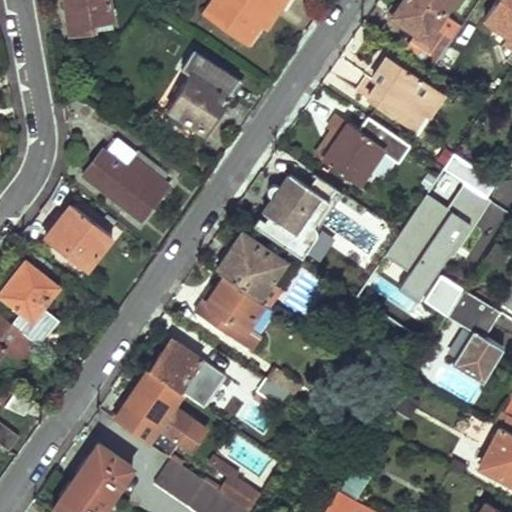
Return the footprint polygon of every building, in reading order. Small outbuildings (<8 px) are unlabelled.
[(105,0),(61,0),(65,28),(88,25),(87,15),(107,14),(105,0)] [(210,0),(203,9),(237,34),(251,15),(261,0),(274,0),(275,0),(210,0)] [(274,0),(261,0),(251,15),(259,21),(275,0),(274,0)] [(396,0),(389,11),(416,28),(425,34),(443,7),(447,0),(396,0)] [(511,0),(490,0),(482,13),(511,34),(511,0)] [(416,28),(403,46),(429,63),(459,20),(443,7),(425,34),(416,28)] [(173,92),(166,104),(205,129),(228,93),(224,91),(236,73),(191,46),(179,65),(186,70),(177,86),(173,84),(169,89),(173,92)] [(374,78),(364,93),(408,122),(419,107),(416,94),(426,80),(382,51),(366,73),(374,78)] [(426,80),(416,94),(419,107),(419,106),(423,109),(437,87),(426,80)] [(337,132),(320,156),(356,180),(383,140),(334,108),(324,123),(329,126),(337,132)] [(329,126),(312,151),(320,156),(337,132),(329,126)] [(109,128),(97,143),(121,162),(133,146),(109,128)] [(97,143),(78,168),(136,212),(164,177),(158,172),(161,168),(133,146),(121,162),(97,143)] [(252,221),(300,254),(315,232),(315,230),(315,228),(314,225),(312,223),(329,199),(327,198),(336,185),(316,172),(306,186),(286,172),(276,186),(272,183),(269,183),(267,184),(265,186),(264,188),(264,191),(265,193),(270,196),(260,209),(266,213),(262,218),(257,214),(252,221)] [(511,173),(495,199),(509,208),(511,204),(511,173)] [(66,198),(40,232),(83,265),(109,231),(66,198)] [(237,231),(213,265),(221,270),(254,294),(278,257),(237,231)] [(20,257),(0,283),(0,296),(26,315),(52,281),(20,257)] [(254,294),(221,270),(203,299),(198,295),(190,308),(244,346),(255,332),(242,323),(258,297),(254,294)] [(279,284),(266,276),(254,294),(258,297),(266,303),(279,284)] [(447,278),(413,333),(426,341),(445,309),(460,286),(447,278)] [(362,297),(356,306),(366,313),(372,304),(362,297)] [(26,335),(0,314),(0,343),(4,347),(1,351),(14,360),(31,338),(26,335)] [(38,318),(26,335),(31,338),(56,357),(69,340),(38,318)] [(451,358),(482,377),(504,342),(473,323),(451,358)] [(166,335),(144,366),(175,387),(197,356),(166,335)] [(268,364),(262,374),(288,392),(295,381),(268,364)] [(144,366),(120,400),(154,423),(152,425),(173,440),(189,418),(167,403),(178,389),(175,387),(144,366)] [(262,374),(252,388),(279,406),(288,392),(262,374)] [(15,386),(2,403),(22,412),(32,398),(15,386)] [(266,435),(276,419),(248,401),(237,417),(266,435)] [(511,421),(494,411),(488,420),(493,423),(496,424),(511,432),(511,421)] [(201,426),(189,418),(173,440),(185,448),(201,426)] [(0,421),(0,441),(8,447),(18,433),(0,421)] [(511,432),(496,424),(475,462),(511,481),(511,432)] [(92,440),(47,506),(54,511),(93,511),(127,464),(92,440)] [(210,450),(205,458),(209,461),(214,453),(210,450)] [(166,452),(150,477),(199,511),(241,511),(246,505),(220,489),(166,452)] [(209,461),(224,470),(229,463),(214,453),(209,461)] [(235,467),(229,463),(224,470),(230,475),(232,472),(235,467)] [(230,475),(220,489),(246,505),(256,488),(232,472),(230,475)] [(335,486),(318,511),(345,511),(355,496),(335,486)] [(504,511),(482,499),(474,511),(504,511)]
